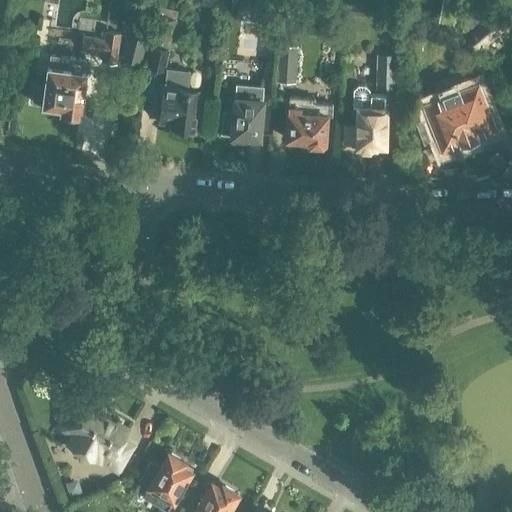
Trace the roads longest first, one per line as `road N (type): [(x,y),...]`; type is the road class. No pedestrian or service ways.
road 1 (residential): [(390,511),(157,376),(133,354),(125,323),(143,188)]
road 2 (residential): [(511,201),(143,188)]
road 3 (residential): [(143,188),(0,169)]
